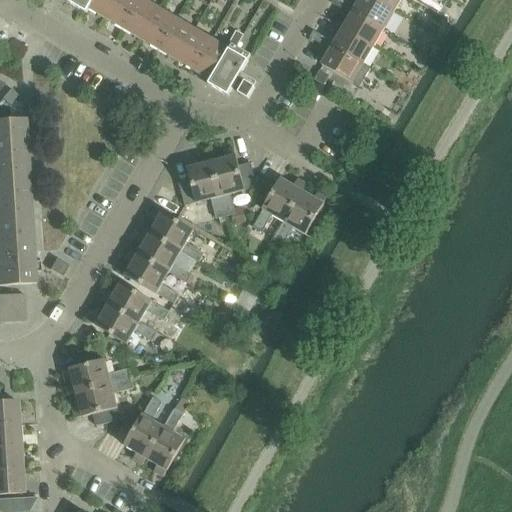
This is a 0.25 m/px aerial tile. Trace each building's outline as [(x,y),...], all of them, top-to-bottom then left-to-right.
[(86,15),(89,11),(95,0),(68,0),(67,4),(86,15)] [(95,0),(89,11),(106,21),(118,0),(95,0)] [(142,0),(141,0),(118,0),(106,21),(124,31),(142,0)] [(124,31),(141,41),(159,10),(142,0),(124,31)] [(337,0),(333,0),(330,5),(341,10),(344,4),(337,0)] [(341,10),(351,16),(353,13),(384,31),(394,14),(370,0),(360,0),(355,10),(344,4),(341,10)] [(370,0),(394,14),(402,0),(370,0)] [(177,20),(159,10),(141,41),(158,52),(177,20)] [(342,31),(373,49),(384,31),(353,13),(351,16),(342,31)] [(194,31),(177,20),(158,52),(176,62),(194,31)] [(211,41),(194,31),(176,62),(193,72),(211,41)] [(320,46),(330,52),(332,48),(363,67),(373,49),(342,31),(334,45),(324,39),(320,46)] [(236,33),(229,45),(237,49),(243,37),(236,33)] [(314,33),(310,40),(320,46),(324,39),(314,33)] [(211,41),(193,72),(210,82),(229,51),(211,41)] [(352,85),(360,89),(370,70),(363,67),(332,48),(330,52),(321,67),(352,85)] [(229,51),(210,82),(208,86),(228,98),(238,80),(248,63),(248,62),(229,51)] [(319,72),(314,81),(323,87),(329,78),(319,72)] [(238,95),(248,101),(255,89),(245,84),(238,95)] [(10,91),(2,100),(9,107),(17,98),(10,91)] [(0,122),(0,139),(26,138),(25,120),(0,122)] [(0,139),(0,155),(27,154),(26,138),(0,139)] [(212,164),(226,219),(231,217),(235,216),(234,211),(230,197),(245,193),(256,190),(250,165),(239,168),(236,158),(235,158),(233,151),(228,152),(229,154),(224,155),(225,161),(212,164)] [(0,155),(0,172),(28,170),(27,154),(0,155)] [(216,221),(226,219),(212,164),(198,168),(197,162),(192,164),(191,162),(186,163),(188,170),(187,170),(190,181),(179,184),(185,208),(196,205),(211,202),(216,221)] [(0,172),(0,188),(29,187),(28,170),(0,172)] [(272,217),(284,224),(303,193),(307,187),(302,184),(301,186),(296,183),(294,188),(281,181),(263,212),(253,229),(262,235),(272,217)] [(0,188),(0,204),(30,203),(29,187),(0,188)] [(303,193),(284,224),(274,242),(283,247),(293,229),(306,237),(324,206),(323,206),(327,199),(323,196),(321,198),(317,195),(314,200),(303,193)] [(0,204),(0,221),(31,219),(30,203),(0,204)] [(235,216),(231,217),(234,227),(245,224),(241,209),(234,211),(235,216)] [(150,235),(181,254),(198,265),(204,256),(186,245),(194,233),(162,214),(162,215),(156,211),(153,216),(155,217),(152,221),(157,224),(150,235)] [(0,221),(0,237),(32,236),(31,219),(0,221)] [(138,256),(169,275),(186,285),(191,276),(174,266),(181,254),(150,235),(143,232),(141,236),(142,237),(140,242),(145,245),(138,256)] [(0,237),(0,254),(33,252),(32,236),(0,237)] [(0,254),(0,270),(34,268),(33,252),(0,254)] [(162,287),(169,275),(138,256),(131,252),(129,257),(130,258),(128,262),(133,265),(125,278),(156,296),(157,296),(174,306),(179,297),(162,287)] [(61,279),(62,277),(68,267),(56,260),(49,271),(61,279)] [(0,270),(0,287),(35,286),(34,268),(0,270)] [(102,303),(108,307),(140,324),(147,313),(164,323),(169,314),(152,304),(152,303),(121,285),(114,298),(109,295),(106,299),(105,298),(102,303)] [(10,297),(11,310),(24,309),(23,296),(10,297)] [(0,297),(0,310),(11,310),(10,297),(0,297)] [(152,344),(157,335),(140,324),(108,307),(101,318),(97,316),(94,320),(92,319),(90,324),(96,327),(96,328),(127,346),(134,333),(152,344)] [(11,310),(11,323),(25,323),(24,309),(11,310)] [(0,324),(11,323),(11,310),(0,310),(0,324)] [(73,382),(76,395),(131,381),(128,371),(109,376),(105,362),(102,350),(77,357),(80,368),(70,371),(70,372),(63,373),(64,379),(66,378),(67,383),(73,382)] [(133,391),(131,381),(76,395),(80,409),(74,410),(76,415),(74,415),(75,421),(82,419),(93,417),(96,428),(120,422),(117,410),(114,396),(133,391)] [(137,464),(142,467),(146,460),(164,429),(152,422),(162,405),(153,399),(143,417),(142,416),(124,448),(137,455),(134,460),(138,462),(137,464)] [(0,427),(18,426),(16,403),(0,403),(0,427)] [(164,429),(146,460),(158,467),(155,472),(159,475),(158,476),(163,479),(167,473),(185,442),(173,434),(183,417),(174,411),(164,429)] [(0,450),(19,449),(18,426),(0,427),(0,450)] [(0,472),(20,472),(19,449),(0,450),(0,472)] [(0,496),(22,495),(20,472),(0,472),(0,496)] [(9,511),(8,501),(0,501),(0,511),(9,511)]
